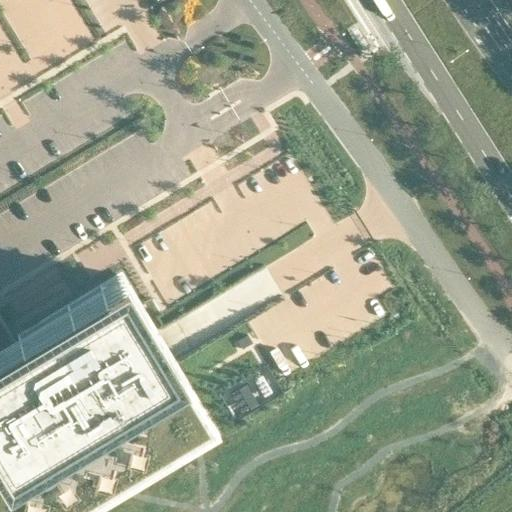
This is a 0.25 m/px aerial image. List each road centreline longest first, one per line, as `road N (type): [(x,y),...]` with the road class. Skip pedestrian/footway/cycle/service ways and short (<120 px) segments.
road 1 (unclassified): [(511,358),(248,0)]
road 2 (primary): [(384,0),(511,202)]
